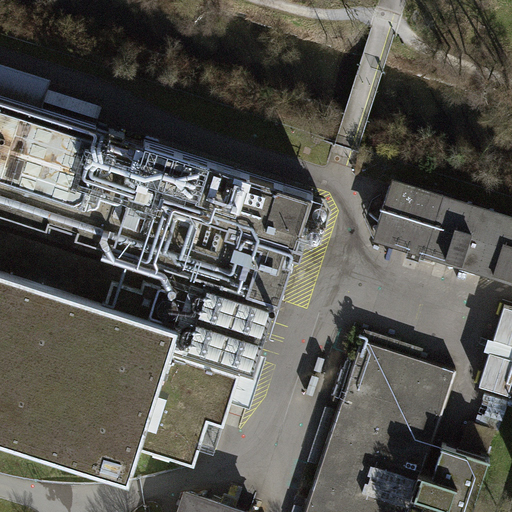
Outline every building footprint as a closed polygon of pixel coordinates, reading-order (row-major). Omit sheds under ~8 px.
[(313,192),(0,93),(0,436),(129,477),(139,446),(194,463),(208,418),(223,423),(239,372),(169,350),(193,273),(279,300),(313,192)] [(511,217),(395,180),(378,235),(511,277),(511,217)] [(492,343),(511,350),(511,306),(504,304),(492,343)] [(361,338),(304,511),(410,511),(457,369),(361,338)] [(511,383),(511,350),(492,343),(479,384),(509,393),(511,383)] [(471,511),(489,456),(444,442),(423,510),(429,511),(471,511)] [(249,511),(187,491),(180,511),(249,511)]
